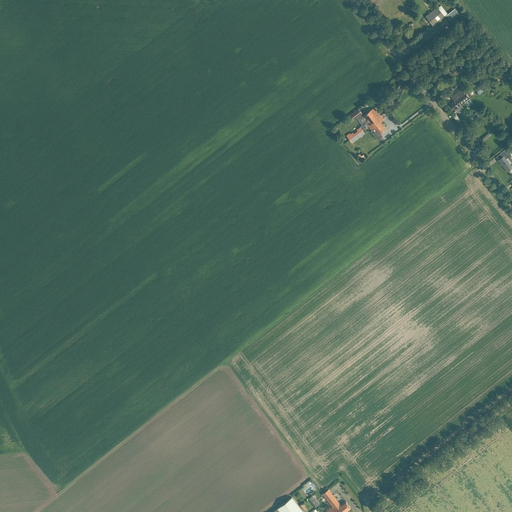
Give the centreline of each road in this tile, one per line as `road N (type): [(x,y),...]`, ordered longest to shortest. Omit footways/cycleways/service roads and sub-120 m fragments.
road 1 (tertiary): [(511,203),(352,0)]
road 2 (unclassified): [(372,511),(511,402)]
